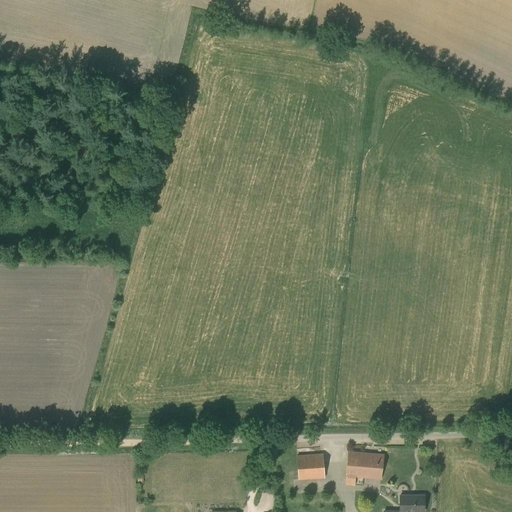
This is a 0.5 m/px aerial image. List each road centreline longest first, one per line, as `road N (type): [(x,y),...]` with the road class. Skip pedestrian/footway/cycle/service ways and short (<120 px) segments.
road 1 (unclassified): [(220,439),(511,430)]
road 2 (track): [(0,443),(220,439)]
